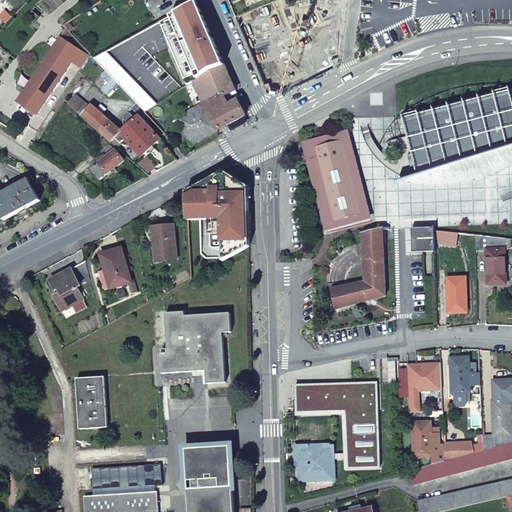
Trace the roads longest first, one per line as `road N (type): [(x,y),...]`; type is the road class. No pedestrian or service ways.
road 1 (unknown): [(6,265),(67,388),(75,511)]
road 2 (residential): [(269,361),(474,336),(511,342)]
road 3 (unknown): [(511,467),(425,488),(386,483),(274,505)]
road 4 (residential): [(269,361),(260,132)]
road 5 (primary): [(84,224),(260,132)]
road 6 (primary): [(511,40),(474,39),(359,76)]
road 7 (residential): [(275,511),(269,361)]
road 8 (residential): [(215,0),(260,132)]
road 9 (residential): [(0,138),(69,187),(84,224)]
